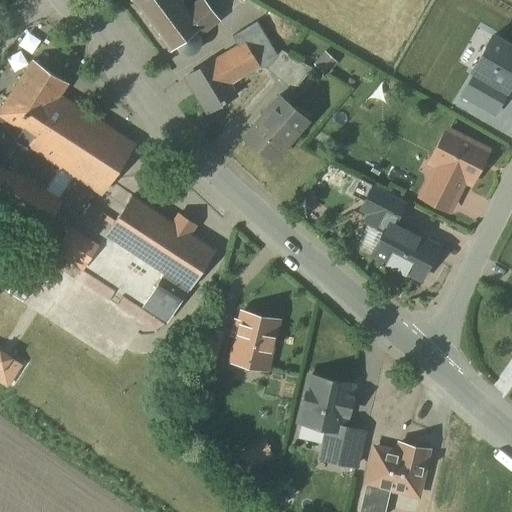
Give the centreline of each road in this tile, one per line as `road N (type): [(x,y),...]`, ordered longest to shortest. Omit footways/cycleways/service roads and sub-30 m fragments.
road 1 (secondary): [(424,360),(188,150),(67,0)]
road 2 (unclassified): [(511,206),(424,360)]
